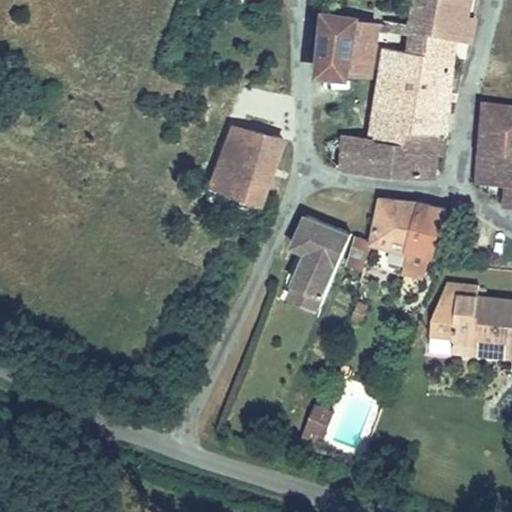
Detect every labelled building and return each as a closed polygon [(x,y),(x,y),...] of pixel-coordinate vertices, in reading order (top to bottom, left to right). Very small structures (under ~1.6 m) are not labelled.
[(442,0),(412,0),(407,24),(434,32),(442,0)] [(442,0),(434,32),(455,40),(468,44),(473,19),(465,17),(468,0),(442,0)] [(376,23),(323,15),(318,68),(369,75),(376,23)] [(387,21),(386,24),(384,41),(424,48),(430,49),(434,32),(407,24),(387,21)] [(430,49),(424,48),(419,75),(450,81),(455,40),(434,32),(430,49)] [(424,48),(384,41),(372,131),(402,133),(404,129),(435,132),(435,131),(439,89),(450,91),(459,93),(461,83),(450,81),(419,75),(424,48)] [(435,132),(446,133),(450,91),(439,89),(435,131),(435,132)] [(52,90),(39,121),(92,141),(105,109),(52,90)] [(511,108),(483,105),(479,150),(511,153),(511,108)] [(213,186),(259,202),(283,138),(268,134),(246,129),(233,125),(213,186)] [(345,134),(341,167),(343,168),(374,171),(432,176),(434,147),(435,132),(404,129),(402,133),(372,131),(345,134)] [(444,148),(446,133),(435,132),(434,147),(444,148)] [(477,174),(477,181),(505,183),(504,203),(511,204),(511,153),(479,150),(477,174)] [(376,231),(374,241),(408,253),(410,246),(430,251),(435,253),(448,210),(425,203),(384,199),(376,231)] [(306,215),(294,243),(293,245),(307,251),(314,254),(311,260),(304,257),(294,280),(328,294),(332,283),(336,272),(341,262),(347,248),(332,241),(337,227),(306,215)] [(347,248),(353,233),(337,227),(332,241),(347,248)] [(314,254),(307,251),(304,257),(311,260),(314,254)] [(511,346),(511,298),(479,295),(480,285),(449,282),(435,317),(433,334),(455,336),(455,341),(511,346)] [(455,341),(455,336),(433,334),(432,344),(437,344),(440,348),(447,348),(450,346),(455,346),(455,341)] [(511,357),(511,346),(455,341),(455,346),(454,351),(511,357)]
